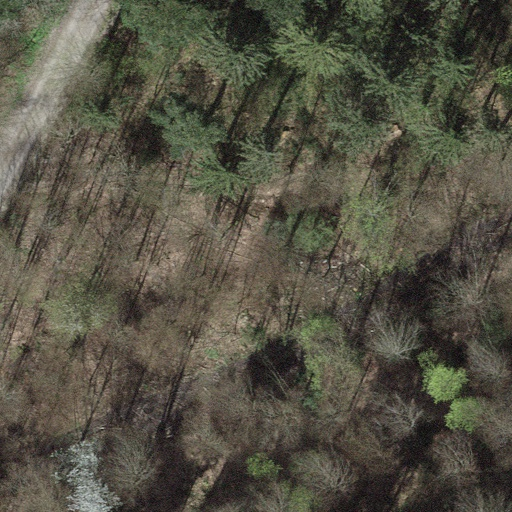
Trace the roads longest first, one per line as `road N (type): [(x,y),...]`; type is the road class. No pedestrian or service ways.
road 1 (track): [(511,203),(238,351),(0,450)]
road 2 (track): [(94,0),(0,160)]
